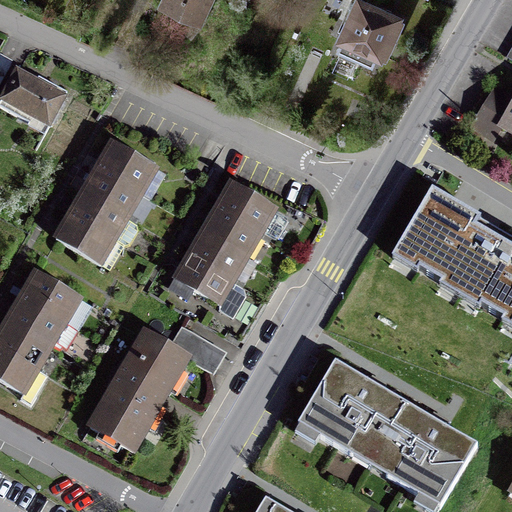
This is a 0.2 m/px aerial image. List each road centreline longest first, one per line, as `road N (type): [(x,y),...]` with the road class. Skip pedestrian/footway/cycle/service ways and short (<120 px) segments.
road 1 (residential): [(0,19),(375,194)]
road 2 (tertiary): [(193,511),(375,194)]
road 3 (tertiary): [(375,194),(488,0)]
road 4 (residential): [(158,511),(0,426)]
